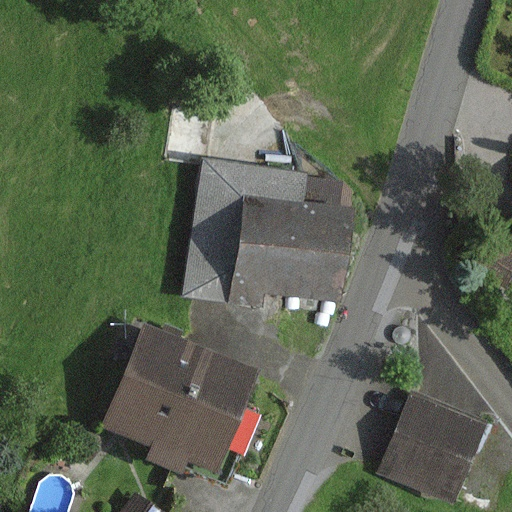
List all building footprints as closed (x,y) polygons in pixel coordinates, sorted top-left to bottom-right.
[(264,293),(344,304),(357,208),(307,201),(310,172),(202,158),(184,298),(262,308),(264,293)] [(475,272),(509,292),(511,287),(511,251),(493,241),(475,272)] [(262,370),(141,321),(97,428),(150,449),(146,460),(183,475),(188,462),(220,475),(262,370)] [(486,427),(410,395),(379,470),(454,501),(486,427)] [(162,511),(136,493),(123,511),(162,511)]
